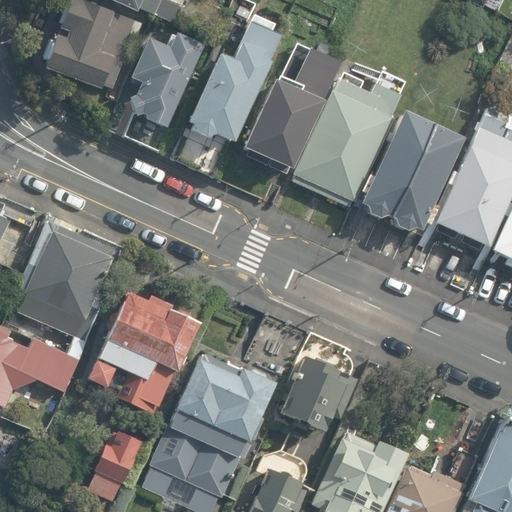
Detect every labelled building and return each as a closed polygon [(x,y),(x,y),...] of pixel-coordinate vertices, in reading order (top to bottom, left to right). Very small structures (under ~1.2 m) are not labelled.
[(120,11),(89,0),(61,0),(39,62),(95,81),(120,11)] [(121,0),(148,12),(153,0),(121,0)] [(271,39),(237,25),(221,61),(207,56),(178,125),(226,145),(271,39)] [(194,47),(150,28),(115,108),(160,126),(194,47)] [(306,50),(288,90),(264,79),(233,149),(284,172),(334,62),(306,50)] [(366,94),(332,78),(288,176),(348,203),(397,93),(372,82),(366,94)] [(511,182),(511,120),(481,106),(430,219),(484,243),(511,182)] [(427,126),(397,112),(356,201),(361,204),(362,211),(374,216),(381,213),(386,216),(427,126)] [(459,140),(427,126),(386,216),(390,218),(392,224),(404,230),(409,227),(417,231),(459,140)] [(511,190),(486,249),(511,260),(511,190)] [(115,253),(42,222),(6,305),(79,336),(115,253)] [(194,320),(120,288),(81,378),(156,410),(194,320)] [(0,407),(4,409),(11,389),(35,380),(62,393),(78,358),(0,321),(0,407)] [(350,363),(305,343),(275,410),(320,430),(350,363)] [(212,511),(270,384),(198,352),(135,492),(179,511),(212,511)] [(511,511),(511,419),(503,415),(459,511),(511,511)] [(372,444),(340,430),(308,505),(318,509),(316,511),(379,511),(405,452),(374,439),(372,444)] [(137,444),(108,431),(84,492),(111,504),(137,444)] [(452,511),(463,487),(405,462),(384,511),(452,511)] [(264,465),(243,511),(289,511),(303,483),(264,465)]
